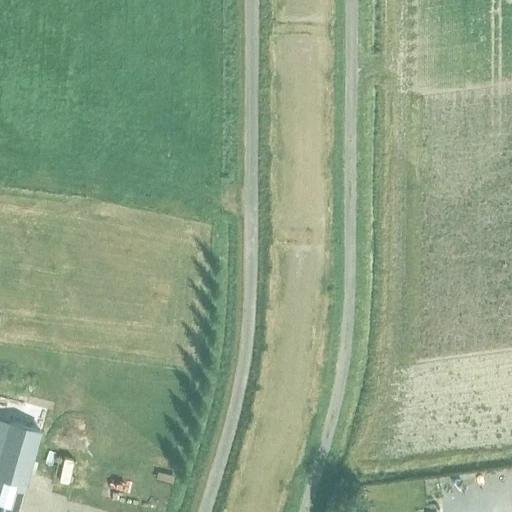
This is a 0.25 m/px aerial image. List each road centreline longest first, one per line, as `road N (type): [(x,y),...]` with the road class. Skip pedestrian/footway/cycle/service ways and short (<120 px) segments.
road 1 (unclassified): [(208,511),(247,377),(257,310),(256,0)]
road 2 (track): [(305,511),(338,396),(348,320),(352,0)]
